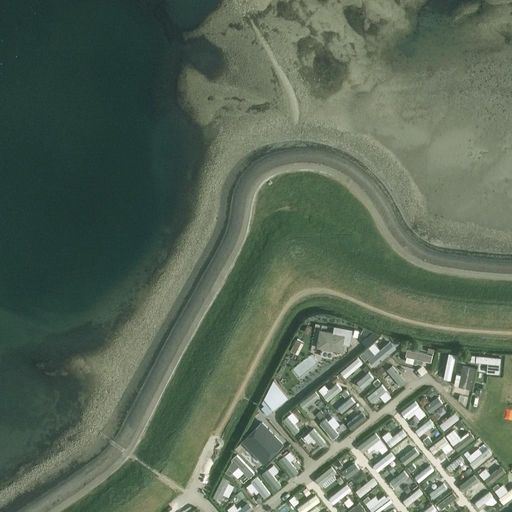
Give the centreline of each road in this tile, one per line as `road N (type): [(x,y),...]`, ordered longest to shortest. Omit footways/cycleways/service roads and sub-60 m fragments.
road 1 (track): [(220,436),(284,309),(313,289),(409,322),(511,333)]
road 2 (unknown): [(270,511),(428,384)]
